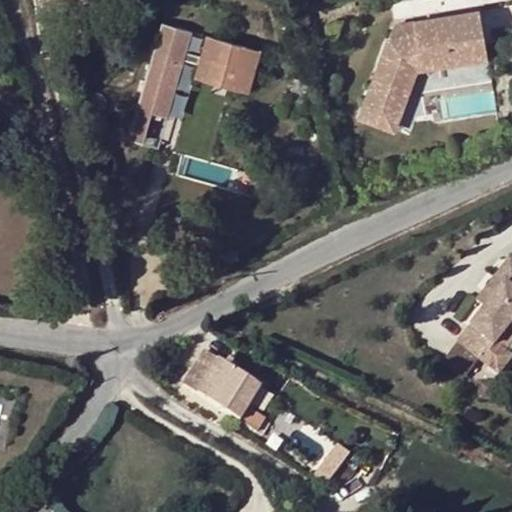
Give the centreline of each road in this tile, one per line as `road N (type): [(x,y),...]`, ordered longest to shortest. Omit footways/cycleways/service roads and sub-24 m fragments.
road 1 (unclassified): [(511,159),(221,306),(118,345)]
road 2 (unknown): [(77,348),(83,269),(38,82),(7,0)]
road 3 (residential): [(0,509),(102,388),(118,345)]
